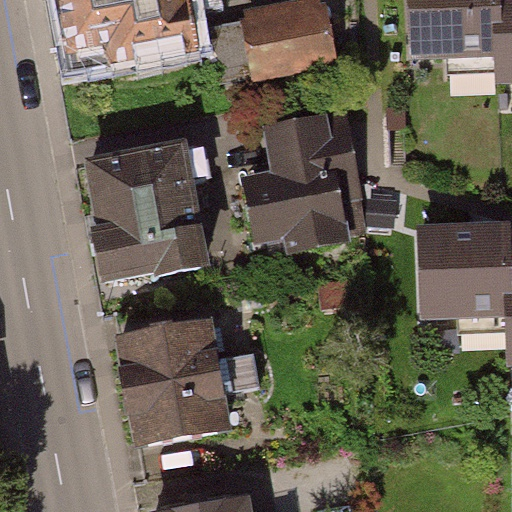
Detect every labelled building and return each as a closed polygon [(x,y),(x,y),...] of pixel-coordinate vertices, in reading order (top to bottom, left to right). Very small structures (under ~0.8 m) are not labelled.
[(182,0),(51,0),(64,71),(191,48),(182,0)] [(322,0),(313,0),(238,16),(250,87),(336,67),(322,0)] [(488,0),(403,0),(407,65),(492,60),(489,7),(488,0)] [(511,5),(489,7),(492,60),(494,95),(511,93),(511,5)] [(405,105),(382,106),(383,135),(405,133),(405,105)] [(342,114),(265,128),(275,181),(240,188),(250,241),(281,235),(285,258),(366,243),(342,114)] [(181,143),(77,161),(100,293),(204,275),(181,143)] [(394,205),(368,199),(363,222),(389,228),(394,205)] [(498,226),(409,229),(412,334),(501,331),(499,276),(498,226)] [(511,275),(499,276),(501,331),(502,375),(511,374),(511,275)] [(158,339),(118,347),(138,451),(227,434),(220,400),(261,392),(255,359),(215,366),(208,330),(174,336),(172,325),(156,328),(158,339)]
